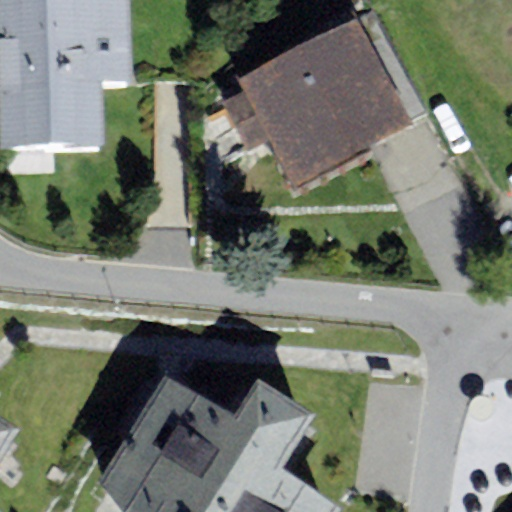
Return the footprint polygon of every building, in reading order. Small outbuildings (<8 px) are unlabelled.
[(134,77),(130,0),(0,0),(0,149),(107,145),(104,79),(134,77)] [(357,17),(299,47),(355,154),(413,124),(357,17)] [(293,186),(355,154),(299,47),(239,78),(246,92),(224,104),(248,151),(269,140),(293,186)] [(122,511),(340,511),(343,508),(282,470),(317,415),(257,378),(234,416),(165,374),(100,481),(122,511)] [(511,443),(511,419),(493,412),(462,496),(489,506),(511,443)] [(0,511),(1,511),(0,510),(0,461),(20,429),(0,416),(0,511)]
